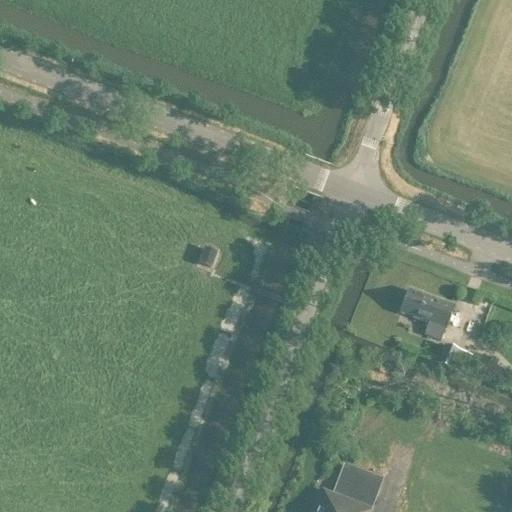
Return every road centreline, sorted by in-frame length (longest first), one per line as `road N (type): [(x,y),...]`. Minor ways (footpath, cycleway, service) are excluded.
road 1 (tertiary): [(352,190),(0,57)]
road 2 (unclassified): [(229,511),(352,190)]
road 3 (unclassified): [(352,190),(425,0)]
road 4 (tertiary): [(511,250),(352,190)]
